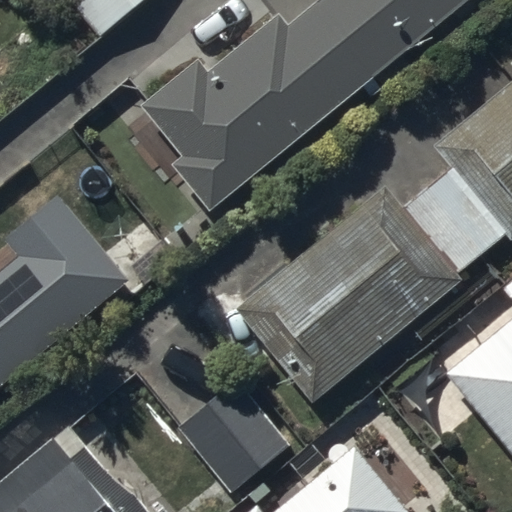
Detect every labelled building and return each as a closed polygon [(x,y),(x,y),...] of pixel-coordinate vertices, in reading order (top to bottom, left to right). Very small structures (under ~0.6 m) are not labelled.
[(72,0),(102,35),(143,0),(72,0)] [(174,164),(211,209),(355,91),(360,98),(380,82),(375,76),(468,0),(317,0),(290,23),(281,12),(210,69),(201,58),(143,105),(185,155),(174,164)] [(237,308),(314,401),(461,281),(457,276),(507,235),(511,241),(511,240),(511,80),(433,144),(451,165),(403,205),(387,186),(237,308)] [(98,162),(75,181),(112,229),(136,210),(98,162)] [(11,215),(20,226),(6,239),(19,254),(0,269),(0,384),(130,277),(61,193),(45,206),(36,194),(11,215)] [(511,294),(511,317),(447,372),(511,450),(511,281),(505,287),(511,294)] [(166,410),(230,491),(291,442),(227,362),(166,410)] [(56,434),(0,479),(0,511),(146,511),(131,494),(115,507),(56,434)] [(408,511),(353,446),(272,511),(263,511),(257,504),(246,511),(408,511)]
